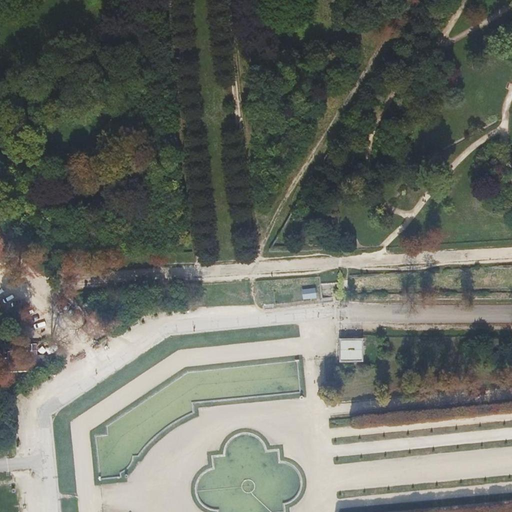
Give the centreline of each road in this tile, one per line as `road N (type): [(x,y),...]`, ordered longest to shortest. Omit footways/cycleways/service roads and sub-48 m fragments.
road 1 (motorway): [(101,0),(511,39)]
road 2 (track): [(373,262),(9,283)]
road 3 (unclassified): [(48,459),(44,410),(170,328),(308,314)]
road 4 (track): [(409,0),(249,269)]
road 5 (track): [(196,272),(169,0)]
road 6 (track): [(222,0),(249,269)]
road 7 (unclassified): [(511,312),(308,314)]
road 8 (track): [(511,254),(373,262)]
road 9 (track): [(106,369),(9,283)]
